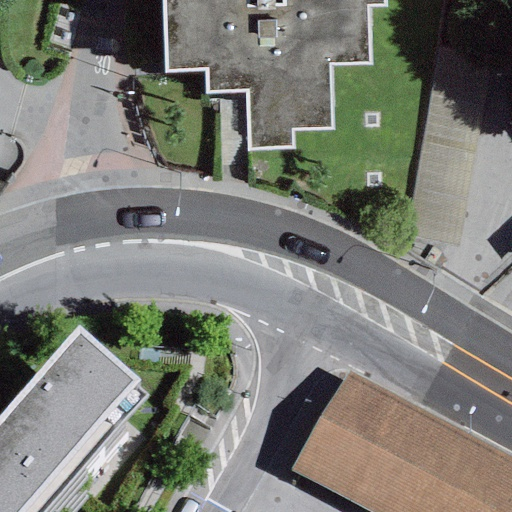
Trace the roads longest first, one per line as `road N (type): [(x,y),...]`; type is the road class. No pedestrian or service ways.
road 1 (secondary): [(341,288),(229,244),(136,230),(90,234)]
road 2 (residential): [(341,288),(216,511)]
road 3 (residential): [(103,0),(90,234)]
road 4 (secondary): [(511,392),(341,288)]
